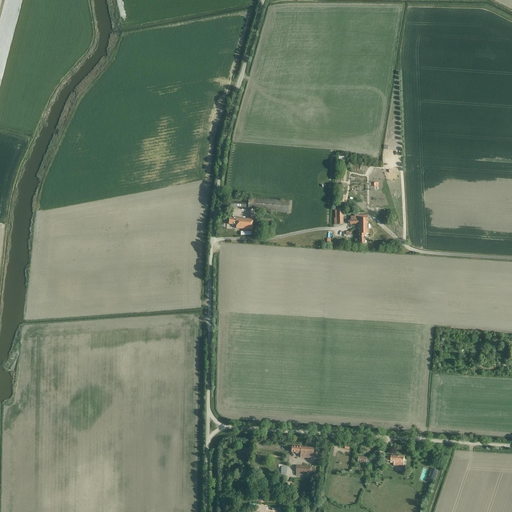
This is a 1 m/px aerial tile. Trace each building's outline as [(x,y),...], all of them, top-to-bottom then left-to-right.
[(249,198),(248,209),(287,212),(288,202),(249,198)] [(359,244),(360,244),(365,244),(365,234),(368,234),(368,229),(369,229),(368,224),(368,219),(368,215),(359,215),(355,215),(355,217),(351,217),(351,220),(350,220),(350,224),(359,224),(359,244)] [(252,229),(253,219),(229,217),(229,224),(236,224),(236,228),(252,229)] [(313,458),(314,448),(292,446),(291,452),(295,452),(295,453),(300,454),(300,457),(313,458)] [(359,455),(358,463),(365,464),(366,456),(359,455)] [(386,456),(386,461),(394,461),(394,465),(403,465),(403,462),(404,462),(404,457),(386,456)]
